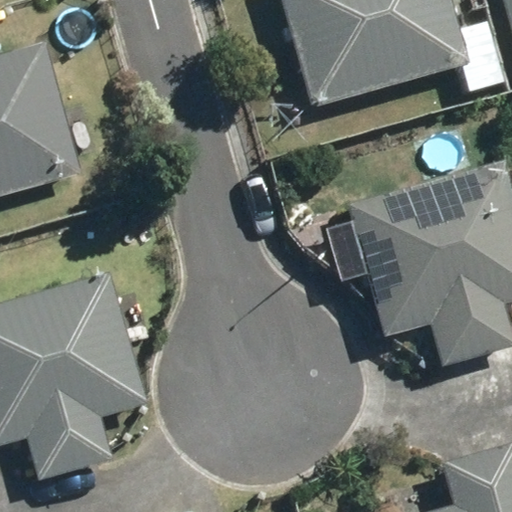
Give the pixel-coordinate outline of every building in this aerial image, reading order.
[(275,0),(306,118),(466,76),(445,0),(275,0)] [(511,0),(490,0),(511,83),(511,0)] [(0,206),(76,189),(44,51),(0,61),(0,206)] [(437,376),(511,354),(511,353),(501,313),(511,309),(511,233),(495,172),(342,215),(378,347),(426,334),(437,376)] [(0,451),(15,447),(28,491),(104,470),(92,426),(138,413),(103,285),(0,313),(0,451)] [(511,511),(511,468),(509,457),(431,477),(440,511),(511,511)]
